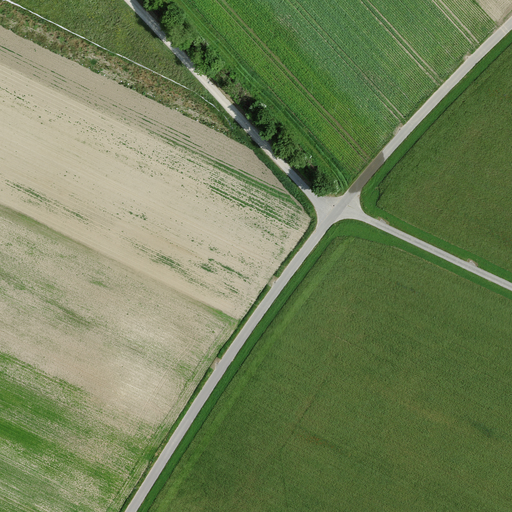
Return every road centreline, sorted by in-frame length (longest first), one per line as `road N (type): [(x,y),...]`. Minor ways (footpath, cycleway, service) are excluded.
road 1 (track): [(130,511),(302,253),(405,130),(511,21)]
road 2 (track): [(129,0),(314,198),(511,284)]
